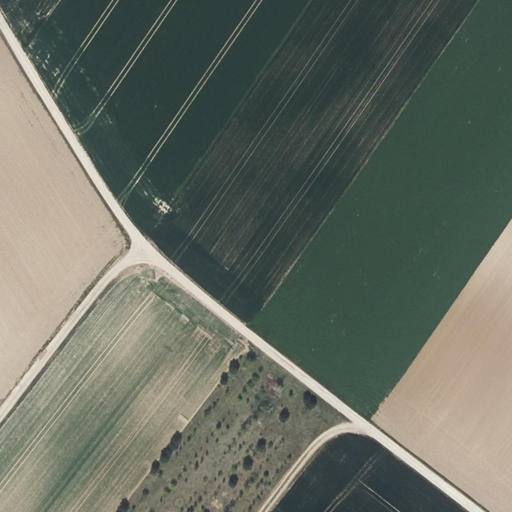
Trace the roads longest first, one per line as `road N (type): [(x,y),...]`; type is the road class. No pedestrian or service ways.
road 1 (track): [(0,20),(142,245),(478,511)]
road 2 (track): [(0,418),(142,245)]
road 3 (track): [(359,419),(338,426),(271,511)]
